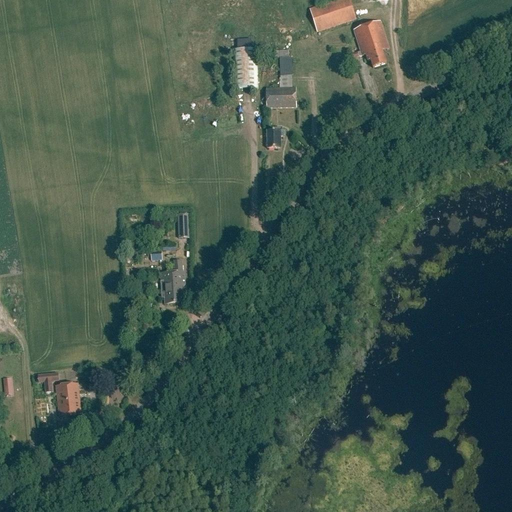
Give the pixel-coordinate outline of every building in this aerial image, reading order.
[(351,0),(343,0),(312,10),(319,33),(358,20),(351,0)] [(388,64),(384,51),(391,49),(382,22),(355,30),(362,52),(354,55),(355,59),(368,55),(370,62),(372,61),(374,68),(388,64)] [(256,49),(233,50),(234,90),(258,89),(256,49)] [(279,59),(280,89),(267,89),(268,110),(298,109),(298,88),(292,88),(291,58),(288,58),(288,51),(275,51),(275,59),(279,59)] [(275,131),(268,131),(268,150),(281,150),(281,138),(284,138),(284,131),(280,131),(280,129),(275,129),(275,131)] [(178,215),(179,240),(189,239),(188,215),(178,215)] [(186,293),(185,273),(183,273),(182,263),(175,263),(175,273),(162,274),(163,293),(164,293),(165,298),(166,298),(167,305),(180,304),(180,301),(184,301),(183,293),(186,293)] [(38,376),(39,384),(44,384),(45,394),(53,393),(52,383),(59,382),(58,374),(38,376)] [(78,385),(56,387),(59,418),(77,417),(77,414),(81,414),(78,385)]
